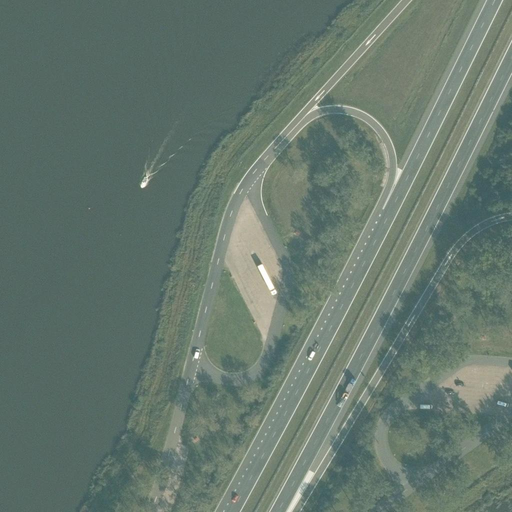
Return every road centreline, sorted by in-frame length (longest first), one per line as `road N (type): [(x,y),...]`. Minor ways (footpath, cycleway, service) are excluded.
road 1 (motorway): [(277,511),(511,60)]
road 2 (motorway): [(292,511),(449,257),(476,229),(511,216)]
road 3 (motorway): [(388,216),(232,511)]
road 4 (motorway): [(407,0),(304,117),(345,110),(377,128),(391,156),(388,216)]
road 5 (motorway): [(493,0),(388,216)]
